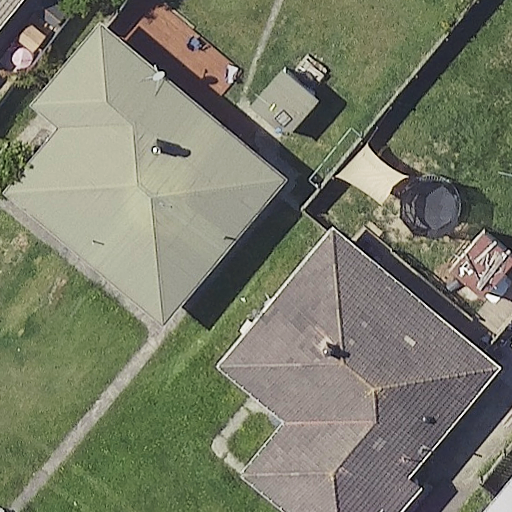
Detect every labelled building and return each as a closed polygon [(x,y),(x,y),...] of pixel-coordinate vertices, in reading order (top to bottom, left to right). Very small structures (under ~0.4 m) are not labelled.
[(0,0),(0,25),(20,0),(0,0)] [(288,170),(100,19),(35,99),(60,119),(6,185),(169,316),(288,170)] [(321,94),(285,65),(253,104),(289,133),(321,94)] [(505,360),(337,220),(221,358),(290,415),(246,468),(299,511),(377,511),(387,502),(399,511),(403,511),(428,482),(414,470),(505,360)] [(511,511),(511,473),(479,511),(511,511)]
